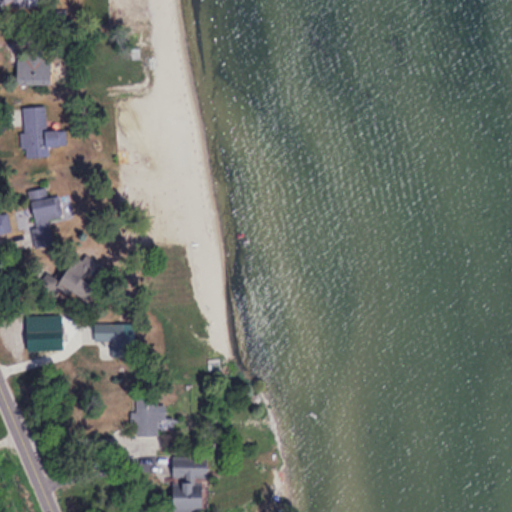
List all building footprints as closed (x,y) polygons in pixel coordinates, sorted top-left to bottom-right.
[(25,0),(0,0),(0,9),(25,10),(25,0)] [(47,56),(17,56),(17,83),(47,83),(47,56)] [(53,128),(43,128),(43,105),(9,106),(9,123),(18,123),(18,151),(53,151),(53,128)] [(24,200),(34,248),(55,244),(51,224),(63,221),(57,193),(24,200)] [(78,279),(88,260),(70,250),(52,283),(76,297),(84,282),(78,279)] [(116,319),(89,325),(93,344),(120,339),(116,319)] [(154,418),(164,418),(163,403),(155,403),(154,387),(132,387),(133,435),(154,435),(154,418)] [(167,476),(205,476),(205,455),(167,455),(167,476)] [(166,511),(199,511),(199,481),(166,481),(166,511)]
